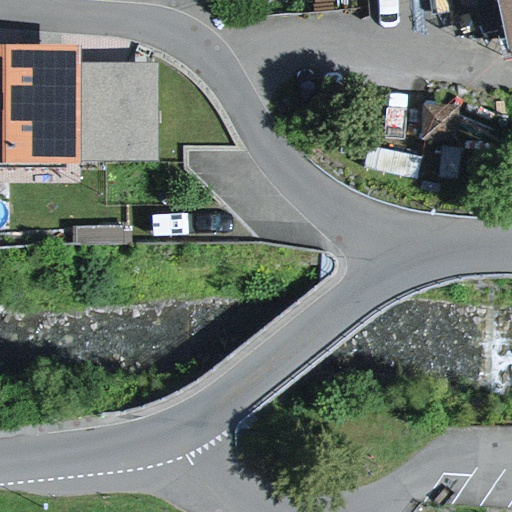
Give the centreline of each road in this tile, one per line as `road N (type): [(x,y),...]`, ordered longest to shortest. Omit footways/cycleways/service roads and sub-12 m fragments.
road 1 (tertiary): [(511,250),(395,245),(374,277),(173,435)]
road 2 (tertiary): [(173,435),(0,459)]
road 3 (residential): [(366,511),(450,458),(511,447)]
